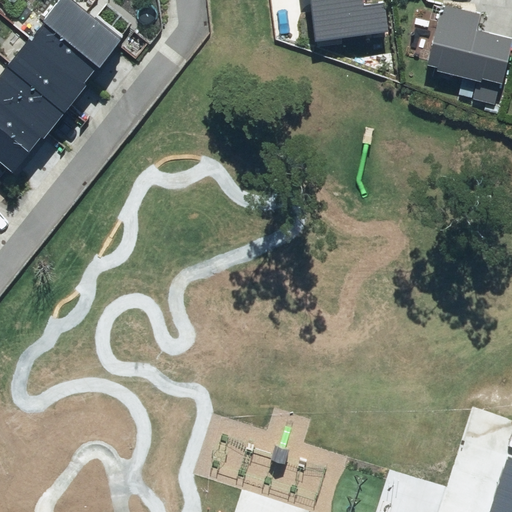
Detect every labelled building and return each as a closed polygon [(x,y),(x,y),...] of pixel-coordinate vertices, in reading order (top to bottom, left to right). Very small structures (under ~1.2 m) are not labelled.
[(83,0),(55,0),(40,21),(105,68),(130,34),(83,0)] [(307,0),(311,38),(382,31),(378,0),(307,0)] [(429,48),(423,71),(477,85),(473,103),(493,108),(509,43),(474,34),(478,20),(442,11),(440,19),(422,14),(414,44),(429,48)] [(40,21),(15,55),(80,103),(105,68),(40,21)] [(15,55),(0,75),(0,96),(55,137),(80,103),(15,55)] [(0,96),(0,149),(30,171),(55,137),(0,96)] [(511,511),(511,421),(500,418),(469,511),(292,511),(241,495),(235,511),(511,511)]
